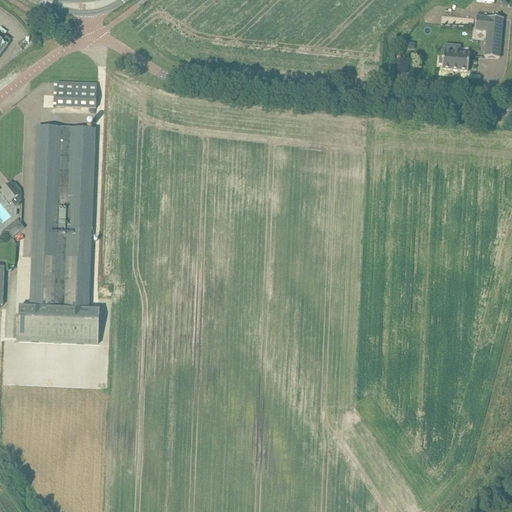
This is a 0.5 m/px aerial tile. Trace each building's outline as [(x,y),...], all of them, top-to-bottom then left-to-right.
[(476,17),(475,32),(487,33),(484,58),(499,59),(503,19),(476,17)] [(0,55),(10,41),(0,33),(0,55)] [(443,53),(442,70),(468,73),(469,56),(443,53)] [(391,55),(390,67),(401,62),(391,55)] [(54,84),(53,108),(73,109),(96,110),(96,103),(97,86),(54,84)] [(88,310),(95,131),(37,128),(29,308),(19,307),(17,343),(97,347),(99,311),(88,310)] [(20,196),(11,184),(1,192),(10,203),(20,196)]
